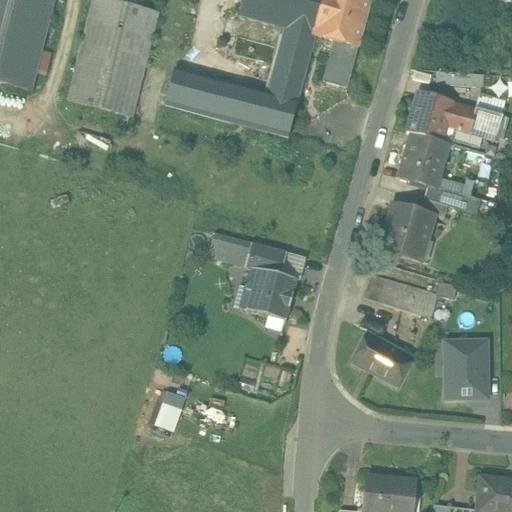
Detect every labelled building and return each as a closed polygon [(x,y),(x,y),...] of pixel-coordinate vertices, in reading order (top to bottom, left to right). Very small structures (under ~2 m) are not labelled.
[(53,0),(0,0),(0,85),(29,93),(53,0)] [(157,15),(97,0),(93,0),(68,102),(131,118),(157,15)] [(244,0),(239,18),(283,30),(312,37),(321,0),(244,0)] [(371,0),(321,0),(312,37),(314,38),(335,43),(357,49),(358,49),(371,0)] [(283,30),(267,94),(255,91),(246,128),(287,139),(297,102),(314,38),(312,37),(283,30)] [(357,49),(335,43),(324,84),(346,90),(357,49)] [(226,83),(174,70),(165,107),(216,121),(226,83)] [(255,91),(226,83),(216,121),(246,128),(255,91)] [(451,105),(418,96),(407,134),(412,135),(440,143),(444,127),(453,130),(459,108),(451,106),(451,105)] [(483,133),(468,129),(474,112),(459,108),(453,130),(456,131),(471,135),(468,144),(479,147),(483,133)] [(511,120),(475,110),(474,112),(468,129),(483,133),(507,140),(511,120)] [(471,135),(456,131),(454,140),(468,144),(471,135)] [(440,143),(412,135),(399,180),(428,188),(434,190),(435,189),(447,145),(440,143)] [(480,202),(435,189),(434,190),(428,188),(424,201),(447,208),(476,216),(480,202)] [(447,208),(424,201),(421,213),(434,217),(434,218),(444,220),(447,208)] [(421,213),(392,204),(378,252),(420,265),(434,218),(434,217),(421,213)] [(287,254),(251,245),(250,246),(251,246),(245,268),(244,270),(246,271),(246,270),(250,271),(251,269),(253,270),(280,278),(286,256),(287,254)] [(280,278),(253,270),(251,269),(250,271),(251,271),(246,291),(251,293),(247,311),(246,311),(246,313),(248,313),(284,322),(284,323),(285,323),(286,321),(285,321),(296,283),(297,282),(295,281),(280,278)] [(415,291),(371,278),(364,300),(409,314),(415,291)] [(456,288),(441,284),(437,297),(453,301),(456,288)] [(437,298),(415,291),(409,314),(431,320),(437,298)] [(414,359),(366,333),(350,364),(397,390),(414,359)] [(489,341),(442,342),(443,403),(490,403),(489,341)] [(176,432),(185,397),(165,392),(156,427),(176,432)] [(412,511),(415,484),(366,478),(361,511),(412,511)] [(511,511),(511,482),(480,479),(476,511),(511,511)]
